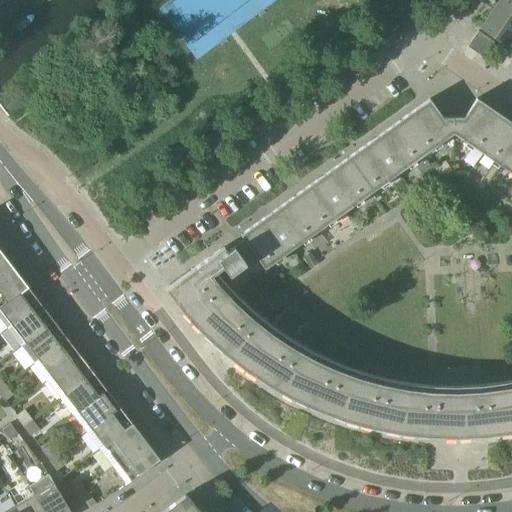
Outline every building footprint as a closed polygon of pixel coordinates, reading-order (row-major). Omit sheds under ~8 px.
[(511,0),(498,0),(497,3),(494,1),(489,8),(511,23),(511,0)] [(511,38),(511,23),(489,8),(485,14),(488,16),(480,28),(506,46),(511,38)] [(467,47),(479,55),(483,57),(493,42),(478,31),(467,47)] [(429,100),(402,119),(427,153),(453,134),(480,153),(504,118),(476,99),(463,118),(443,118),(429,100)] [(511,123),(504,118),(480,153),(507,171),(511,174),(511,123)] [(402,119),(348,158),(372,192),(412,164),(421,175),(433,167),(424,155),(427,153),(402,119)] [(348,158),(294,196),(318,231),(372,192),(348,158)] [(294,196),(240,235),(243,240),(264,269),(318,231),(294,196)] [(243,240),(232,248),(244,265),(253,278),(264,269),(243,240)] [(223,247),(164,289),(167,293),(170,297),(173,301),(177,305),(180,309),(183,313),(186,317),(190,321),(193,324),(197,328),(200,332),(204,335),(207,339),(211,342),(215,346),(218,349),(222,352),(226,356),(230,359),(234,362),(238,365),(242,368),(246,371),(250,374),(254,377),(259,380),(263,382),(267,385),(271,388),(276,390),(280,393),(285,395),(289,397),(294,400),(298,402),(303,404),(307,406),(312,408),(316,410),(321,412),(326,414),(331,416),(335,417),(340,419),(345,421),(350,422),(355,424),(359,425),(364,426),(369,427),(374,429),(376,429),(379,430),(384,431),(389,432),(394,432),(399,433),(404,434),(409,435),(414,435),(419,436),(424,436),(429,437),(434,437),(439,437),(444,437),(449,437),(454,437),(459,437),(464,437),(469,437),(474,437),(479,436),(485,436),(490,435),(495,435),(500,434),(506,433),(511,433),(511,432),(511,386),(511,387),(507,388),(503,388),(498,389),(495,390),(491,390),(487,391),(483,391),(479,391),(476,392),(471,392),(465,392),(460,392),(455,392),(449,392),(444,392),(439,392),(434,392),(428,391),(423,391),(418,390),(413,390),(407,389),(402,388),(397,387),(392,386),(387,385),(381,384),(376,383),(371,381),(366,380),(361,379),(356,377),(351,375),(346,373),(341,372),(336,370),(331,368),(326,366),(322,363),(317,361),(312,359),(307,356),(303,354),(298,351),(294,348),(289,346),(285,343),(280,340),(276,337),(272,334),(267,331),(263,328),(259,324),(255,321),(251,318),(247,314),(243,310),(239,307),(235,303),(232,299),(228,296),(224,292),(221,288),(217,284),(216,283),(211,275),(215,273),(223,267),(229,275),(236,270),(244,265),(232,248),(227,252),(223,247)] [(1,252),(0,252),(0,279),(14,269),(1,252)] [(309,252),(302,257),(309,268),(317,263),(309,252)] [(0,306),(27,286),(14,269),(0,279),(0,306)] [(264,281),(260,274),(255,278),(259,284),(264,281)] [(40,303),(27,286),(0,306),(0,318),(8,328),(40,303)] [(40,303),(8,328),(21,346),(54,321),(40,303)] [(67,338),(54,321),(21,346),(34,363),(67,338)] [(80,355),(67,338),(34,363),(47,380),(80,355)] [(80,355),(47,380),(60,397),(93,372),(80,355)] [(106,389),(93,372),(60,397),(73,414),(106,389)] [(5,385),(0,388),(0,395),(4,401),(12,395),(5,385)] [(119,407),(106,389),(73,414),(86,432),(119,407)] [(119,407),(86,432),(100,449),(132,424),(119,407)] [(23,426),(31,420),(24,410),(16,416),(23,426)] [(31,420),(23,426),(30,435),(38,429),(31,420)] [(16,432),(10,424),(2,431),(8,438),(16,432)] [(132,424),(100,449),(113,466),(145,441),(132,424)] [(145,441),(113,466),(126,484),(159,459),(145,441)] [(49,460),(57,454),(50,444),(42,450),(49,460)] [(57,454),(49,460),(57,470),(65,463),(57,454)] [(34,495),(43,511),(70,511),(53,483),(34,495)] [(80,484),(72,490),(79,499),(87,493),(80,484)] [(95,504),(87,493),(79,499),(87,509),(95,504)] [(200,511),(186,494),(162,511),(200,511)] [(43,511),(34,495),(15,506),(18,511),(43,511)]
